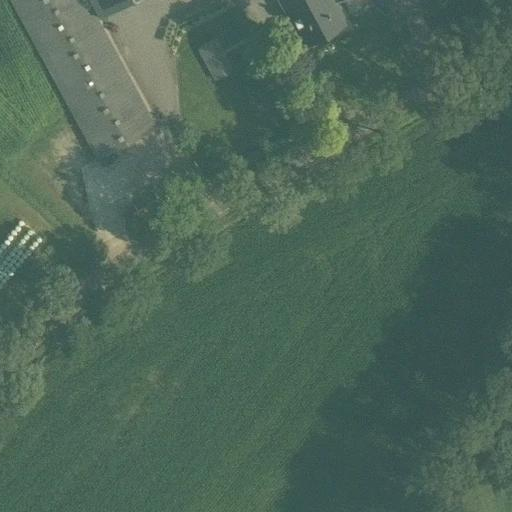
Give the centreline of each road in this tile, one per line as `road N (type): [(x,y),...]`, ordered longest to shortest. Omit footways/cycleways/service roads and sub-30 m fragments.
road 1 (tertiary): [(0,373),(118,264),(511,40)]
road 2 (track): [(511,380),(434,511)]
